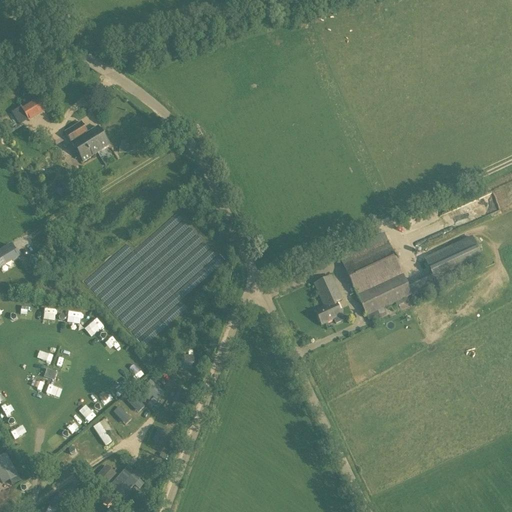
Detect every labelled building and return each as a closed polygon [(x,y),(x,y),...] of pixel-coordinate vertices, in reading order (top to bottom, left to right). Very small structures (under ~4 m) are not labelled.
[(20,108),(12,113),(19,125),(27,120),(28,122),(30,121),(29,119),(43,110),(44,112),(46,111),(37,96),(36,97),(36,98),(22,107),(22,106),(20,107),(20,108)] [(94,141),(89,133),(87,135),(80,124),(65,133),(83,162),(96,154),(89,144),(94,141)] [(97,128),(89,133),(94,141),(89,144),(96,154),(108,147),(97,128)] [(126,142),(120,142),(120,154),(129,154),(129,148),(126,148),(126,142)] [(64,177),(54,191),(60,196),(64,193),(72,182),(64,177)] [(387,242),(341,263),(357,297),(370,324),(389,315),(386,308),(411,296),(414,301),(439,290),(437,285),(484,263),(471,237),(424,260),(432,277),(409,288),(387,242)] [(0,268),(18,258),(11,246),(0,252),(0,268)] [(32,266),(38,267),(40,256),(34,255),(32,266)] [(314,286),(325,308),(335,303),(341,300),(331,278),(314,286)] [(335,303),(325,308),(316,313),(322,325),(341,316),(335,303)] [(74,312),(72,320),(81,322),(83,314),(74,312)] [(48,352),(45,360),(54,364),(57,355),(48,352)] [(182,368),(198,369),(198,356),(182,356),(182,368)] [(64,358),(60,368),(69,371),(72,361),(64,358)] [(140,382),(148,374),(142,367),(134,375),(140,382)] [(58,379),(60,371),(49,369),(48,377),(58,379)] [(154,380),(147,389),(161,401),(168,392),(154,380)] [(121,397),(130,390),(125,384),(116,390),(121,397)] [(182,388),(175,408),(187,412),(193,392),(182,388)] [(142,412),(147,407),(136,395),(131,400),(142,412)] [(110,414),(119,423),(131,412),(123,402),(110,414)] [(167,412),(157,441),(170,446),(181,417),(167,412)] [(72,427),(79,434),(86,427),(79,420),(72,427)] [(110,433),(115,430),(108,420),(96,428),(109,447),(116,442),(110,433)] [(88,452),(103,443),(95,430),(80,439),(88,452)] [(80,458),(85,454),(79,446),(74,450),(80,458)] [(11,452),(0,457),(0,471),(6,484),(22,476),(11,452)] [(69,466),(74,462),(67,453),(62,457),(69,466)] [(150,461),(144,475),(159,481),(164,467),(150,461)] [(130,501),(149,483),(132,466),(114,485),(130,501)]
